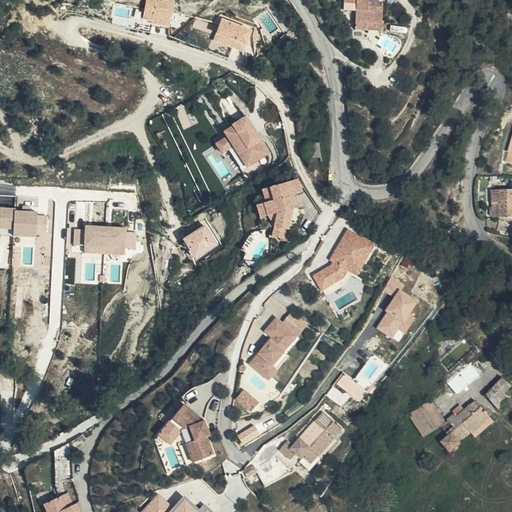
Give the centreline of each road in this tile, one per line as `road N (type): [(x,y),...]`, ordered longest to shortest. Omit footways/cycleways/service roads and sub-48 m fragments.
road 1 (residential): [(299,0),(331,72),(339,163),(351,187),(380,192),(402,184),(472,83),(488,76),(499,83),(473,149),(469,213),(476,229),(511,257)]
road 2 (track): [(0,146),(35,159),(52,156),(149,101),(143,64),(71,35),(75,18)]
